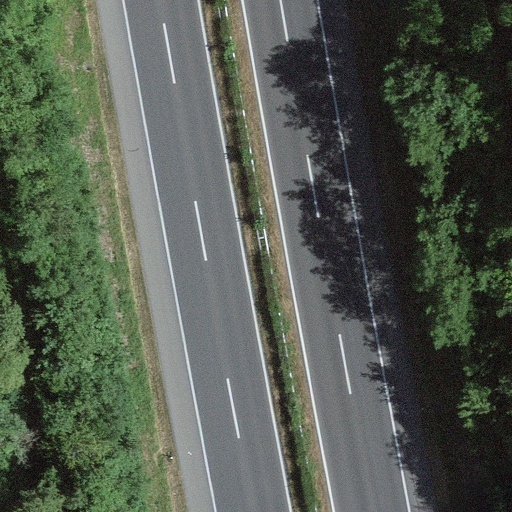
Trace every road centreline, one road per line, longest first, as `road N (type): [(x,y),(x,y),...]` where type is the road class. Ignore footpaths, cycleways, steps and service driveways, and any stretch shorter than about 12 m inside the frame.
road 1 (motorway): [(159,0),(252,511)]
road 2 (motorway): [(372,511),(280,0)]
